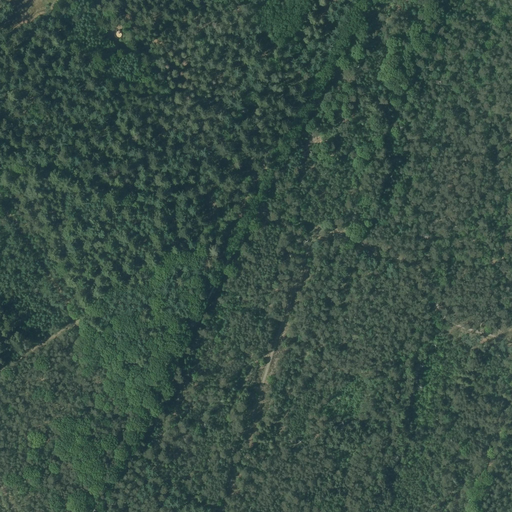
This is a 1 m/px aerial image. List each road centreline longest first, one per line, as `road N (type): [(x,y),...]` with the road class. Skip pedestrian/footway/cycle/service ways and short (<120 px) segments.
road 1 (unknown): [(136,435),(367,0)]
road 2 (track): [(250,211),(316,224),(399,257),(422,273),(452,323),(511,341)]
road 3 (track): [(219,511),(316,224)]
road 4 (track): [(84,316),(0,184)]
road 5 (track): [(238,0),(182,35),(118,95)]
road 6 (track): [(218,0),(258,23),(316,91)]
road 7 (unknown): [(235,511),(165,480),(136,435)]
road 8 (track): [(118,95),(42,137),(0,138)]
road 9 (track): [(75,321),(8,212)]
road 10 (track): [(135,432),(117,384),(75,321)]
road 11 (track): [(41,7),(45,23),(115,82),(118,95)]
